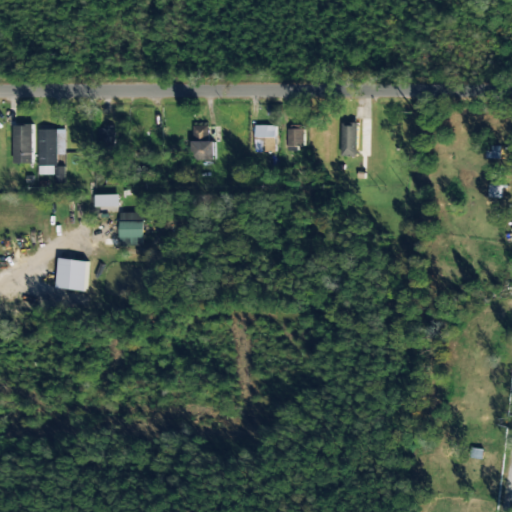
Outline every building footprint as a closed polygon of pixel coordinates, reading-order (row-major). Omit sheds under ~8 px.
[(33,164),(34,125),(15,125),(14,163),(33,164)] [(276,125),(256,126),(256,152),(277,152),(276,125)] [(342,156),(358,156),(358,125),(341,125),(342,156)] [(193,126),(193,153),(198,153),(198,161),(216,160),(216,141),(209,141),(209,126),(193,126)] [(65,129),(38,130),(39,175),(57,175),(57,155),(66,155),(65,129)] [(288,147),(305,146),(304,129),(288,130),(288,147)] [(121,207),(120,194),(97,195),(97,208),(121,207)] [(503,197),(487,197),(487,210),(503,210),(503,197)] [(121,247),(145,246),(144,213),(120,213),(121,247)] [(86,291),(89,261),(60,258),(57,289),(86,291)]
